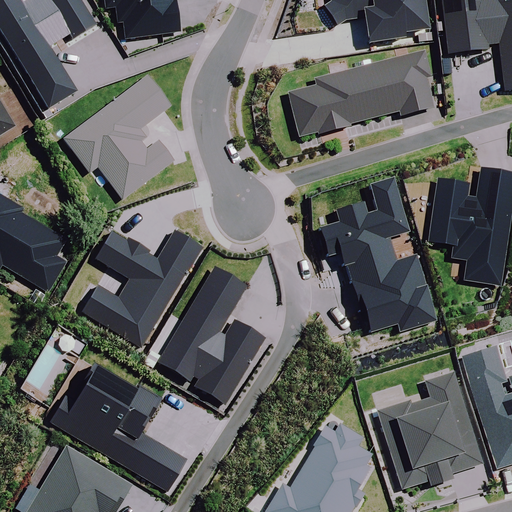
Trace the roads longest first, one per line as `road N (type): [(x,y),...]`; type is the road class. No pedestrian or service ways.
road 1 (residential): [(179,511),(279,356),(297,310),(288,250),(245,208)]
road 2 (residential): [(511,113),(288,181),(245,208)]
road 3 (residential): [(245,208),(224,174),(209,100),(253,0)]
